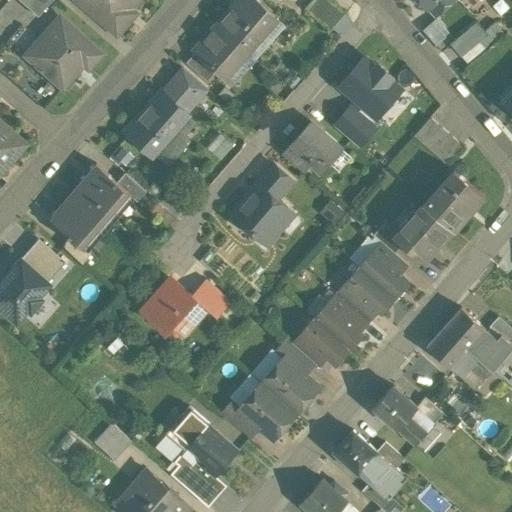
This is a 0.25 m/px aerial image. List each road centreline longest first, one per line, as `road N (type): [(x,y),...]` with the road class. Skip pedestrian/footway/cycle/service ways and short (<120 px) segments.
road 1 (residential): [(511,219),(257,511)]
road 2 (residential): [(379,9),(170,253)]
road 3 (residential): [(511,164),(379,9)]
road 4 (residential): [(192,0),(63,142)]
